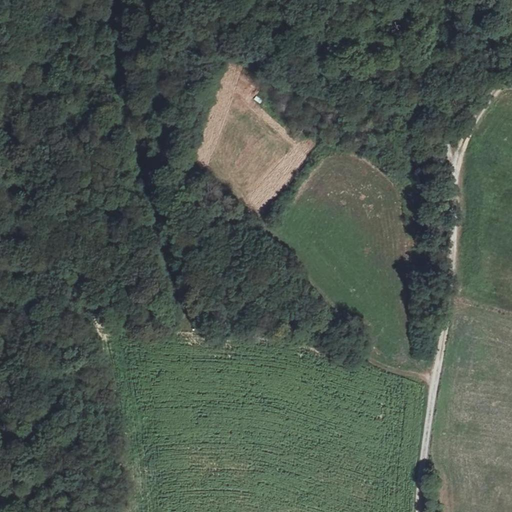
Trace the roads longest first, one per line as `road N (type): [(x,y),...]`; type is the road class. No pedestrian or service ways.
road 1 (track): [(407,0),(453,163),(444,335),(432,380)]
road 2 (track): [(112,0),(114,72),(196,330)]
road 3 (track): [(432,380),(423,511)]
